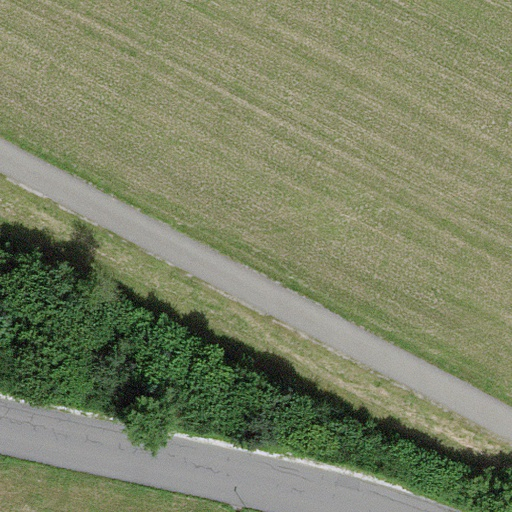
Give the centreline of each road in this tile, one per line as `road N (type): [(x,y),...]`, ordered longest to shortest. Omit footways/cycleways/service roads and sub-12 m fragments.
road 1 (track): [(0,154),(511,421)]
road 2 (residential): [(361,511),(0,428)]
